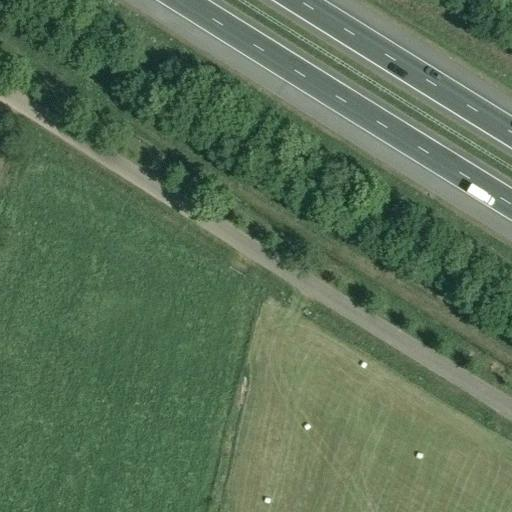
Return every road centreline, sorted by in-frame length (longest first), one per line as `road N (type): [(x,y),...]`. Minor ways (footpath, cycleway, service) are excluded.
road 1 (unclassified): [(511,411),(0,89)]
road 2 (motorway): [(173,0),(511,214)]
road 3 (motorway): [(511,133),(301,0)]
